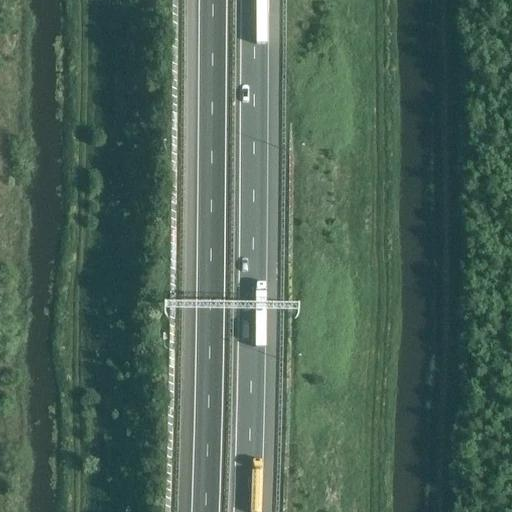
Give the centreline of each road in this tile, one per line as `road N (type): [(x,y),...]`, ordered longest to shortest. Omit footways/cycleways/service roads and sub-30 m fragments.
road 1 (track): [(374,0),(379,190),(368,511)]
road 2 (track): [(90,0),(83,267),(91,511)]
road 3 (motorway): [(212,0),(204,511)]
road 4 (motorway): [(246,511),(253,0)]
